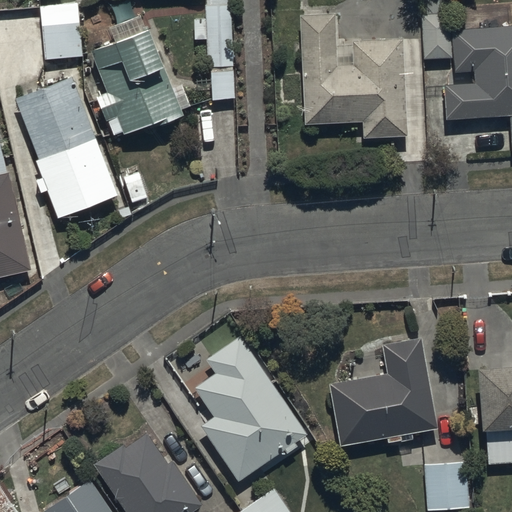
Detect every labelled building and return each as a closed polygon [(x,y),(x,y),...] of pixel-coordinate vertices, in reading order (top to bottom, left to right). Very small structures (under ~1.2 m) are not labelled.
[(64,0),(41,2),(45,55),(82,52),(78,0),(64,0)] [(211,63),(212,95),(234,94),(233,0),(231,0),(230,0),(206,0),(207,14),(194,14),(194,36),(208,35),(208,63),(211,63)] [(455,53),(453,23),(453,9),(448,10),(447,0),(421,0),(424,54),(455,53)] [(302,9),(306,118),(364,117),(364,132),(407,131),(405,33),(353,34),(353,39),(337,39),(336,8),(302,9)] [(110,84),(98,91),(115,130),(124,126),(125,127),(155,114),(158,119),(186,106),(164,57),(166,55),(150,17),(92,43),(110,84)] [(511,19),(453,23),(455,53),(455,65),(476,64),(477,77),(446,79),(448,113),(511,110),(511,19)] [(37,154),(58,212),(119,189),(75,71),(18,93),(40,153),(37,154)] [(0,168),(9,167),(2,135),(0,126),(0,168)] [(9,167),(0,168),(0,271),(32,264),(9,167)] [(336,314),(340,345),(358,342),(354,311),(336,314)] [(215,408),(201,418),(240,476),(309,429),(243,331),(208,354),(218,369),(197,382),(215,408)] [(389,367),(330,377),(341,439),(439,423),(424,332),(384,338),(389,367)] [(511,356),(481,358),(484,421),(486,421),(488,459),(511,457),(511,356)] [(125,439),(94,460),(129,511),(184,511),(204,499),(174,453),(169,456),(149,426),(127,441),(125,439)] [(467,456),(425,459),(428,507),(430,507),(463,505),(470,504),(467,456)] [(63,458),(38,475),(47,489),(72,471),(63,458)] [(117,511),(91,473),(42,505),(46,511),(117,511)] [(241,504),(246,511),(295,511),(275,481),(242,504),(241,504)]
